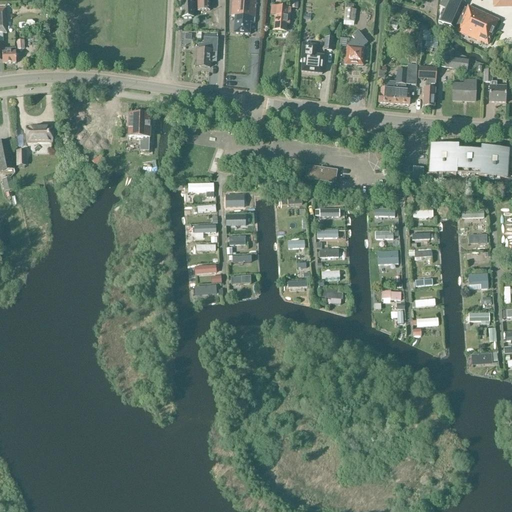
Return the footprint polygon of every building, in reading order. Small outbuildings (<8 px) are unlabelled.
[(192,18),(192,11),(194,11),(194,5),(192,5),(191,0),(181,0),(183,19),(192,18)] [(197,0),(198,12),(209,12),(208,0),(197,0)] [(233,34),(249,36),(250,24),(254,24),(255,0),(232,0),(231,17),(235,17),(233,34)] [(445,9),(439,23),(453,29),(457,30),(457,31),(456,31),(456,32),(472,40),(480,43),(481,42),(488,46),(488,45),(488,44),(492,34),(493,34),(493,33),(497,23),(498,23),(498,22),(498,21),(492,18),(491,17),(491,18),(484,15),(484,14),(483,14),(476,11),(475,10),(475,11),(468,8),(469,7),(468,7),(467,8),(467,10),(463,8),(466,0),(442,0),(439,7),(445,9)] [(291,8),(271,7),(270,16),(274,17),(273,32),(286,33),(287,25),(290,26),(291,10),(291,8)] [(355,23),(356,11),(345,10),(343,21),(355,23)] [(363,49),(362,48),(367,44),(358,33),(352,38),(354,41),(348,45),(347,60),(345,60),(344,66),(351,67),(351,65),(362,66),(363,49)] [(203,45),(198,45),(197,68),(209,69),(210,53),(217,53),(217,40),(204,39),(203,45)] [(332,52),(333,40),(325,39),(324,51),(332,52)] [(25,51),(24,41),(15,41),(16,49),(2,50),(2,65),(16,64),(15,52),(25,51)] [(301,73),(322,75),(323,57),(315,56),(316,46),(300,44),(299,54),(303,55),(301,73)] [(468,62),(441,58),(440,68),(467,72),(468,62)] [(436,81),(437,69),(419,68),(418,80),(427,81),(427,90),(424,90),(423,107),(434,107),(435,90),(435,81),(436,81)] [(492,72),(484,71),(483,83),(492,83),(492,72)] [(410,73),(400,72),(399,83),(388,82),(384,86),(384,90),(381,90),(380,95),(379,95),(378,104),(409,106),(410,92),(407,92),(408,86),(409,86),(410,73)] [(453,86),(452,102),(475,103),(475,82),(465,81),(464,86),(453,86)] [(497,83),(491,83),(491,87),(489,87),(489,103),(505,104),(506,88),(497,87),(497,83)] [(148,152),(150,117),(129,117),(128,138),(143,139),(143,142),(140,142),(140,152),(148,152)] [(52,143),(52,129),(27,129),(27,144),(52,143)] [(0,173),(14,171),(8,142),(0,143),(0,173)] [(508,152),(431,147),(429,175),(506,180),(508,152)] [(25,167),(25,166),(25,152),(17,152),(17,167),(25,167)] [(335,171),(309,167),(307,180),(333,184),(335,171)] [(423,169),(398,167),(397,180),(423,182),(423,169)] [(13,190),(10,178),(2,180),(4,192),(13,190)]
